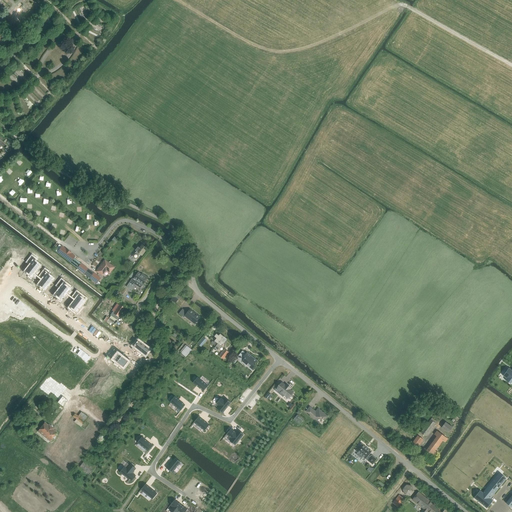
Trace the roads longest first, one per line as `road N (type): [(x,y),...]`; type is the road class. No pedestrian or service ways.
road 1 (residential): [(279,359),(230,418),(193,407),(150,469),(190,497),(197,487)]
road 2 (track): [(179,0),(276,51),(406,6)]
road 3 (residential): [(466,511),(279,359)]
road 4 (residential): [(0,282),(7,272),(104,347),(115,346)]
road 5 (residential): [(87,261),(124,220),(153,231),(187,261)]
road 6 (track): [(511,65),(406,6)]
